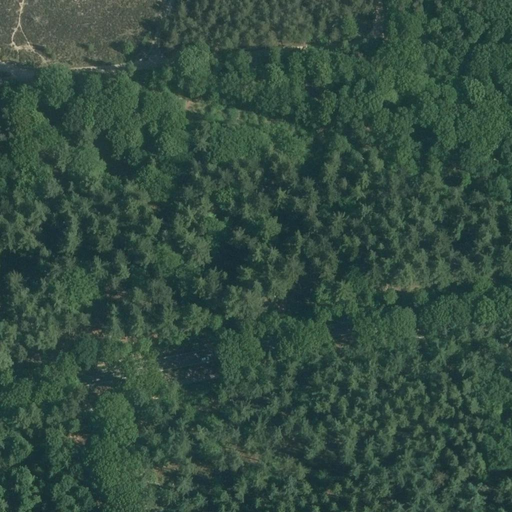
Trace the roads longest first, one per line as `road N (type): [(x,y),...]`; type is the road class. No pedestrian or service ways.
road 1 (tertiary): [(0,396),(511,295)]
road 2 (track): [(376,44),(33,77),(0,66)]
road 3 (track): [(376,44),(460,58),(503,77)]
